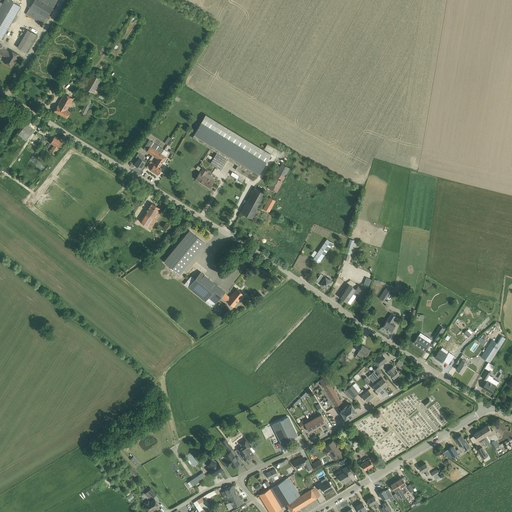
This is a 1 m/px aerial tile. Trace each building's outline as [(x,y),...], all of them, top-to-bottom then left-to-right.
[(9,0),(4,0),(0,8),(0,37),(2,38),(21,7),(9,0)] [(53,8),(39,0),(34,0),(28,10),(46,20),(53,8)] [(46,20),(28,10),(26,14),(43,24),(46,20)] [(28,30),(17,47),(26,52),(36,35),(28,30)] [(10,50),(9,53),(5,50),(5,49),(3,48),(2,46),(0,44),(0,53),(6,57),(4,61),(12,66),(19,55),(10,50)] [(90,72),(82,86),(97,95),(101,87),(97,85),(101,78),(90,72)] [(73,98),(64,93),(54,111),(66,118),(70,111),(67,109),(73,98)] [(259,174),(271,154),(264,149),(206,115),(201,122),(192,138),(217,153),(210,163),(221,170),(227,159),(237,166),(235,169),(253,181),(256,177),(257,177),(259,174)] [(34,130),(27,123),(18,133),(26,140),(34,130)] [(54,136),(50,143),(53,144),(49,151),(55,154),(59,147),(63,141),(54,136)] [(264,149),(271,154),(275,148),(267,144),(264,149)] [(152,155),(156,149),(149,145),(146,150),(152,155)] [(151,161),(149,163),(146,167),(158,174),(162,168),(159,166),(166,156),(161,153),(164,149),(159,146),(157,150),(156,149),(152,155),(158,158),(155,163),(151,161)] [(136,156),(139,158),(135,164),(140,168),(145,161),(142,159),(144,157),(138,153),(136,156)] [(267,187),(276,192),(290,168),(282,163),(277,172),(276,172),(267,187)] [(207,172),(202,169),(196,179),(210,188),(215,180),(212,178),(213,176),(206,172),(207,172)] [(265,193),(254,187),(248,199),(241,212),(252,218),(258,208),(265,193)] [(269,212),(275,200),(269,197),(263,208),(269,212)] [(152,203),(140,221),(151,229),(162,213),(158,210),(160,208),(152,203)] [(189,230),(164,261),(180,273),(205,243),(189,230)] [(333,242),(327,238),(313,259),(318,263),(333,242)] [(225,291),(201,272),(195,279),(191,276),(184,284),(209,304),(212,307),(221,296),(234,307),(244,294),(237,288),(230,297),(224,292),(225,291)] [(321,274),(315,282),(320,285),(321,284),(324,286),(326,285),(328,286),(329,284),(330,284),(333,281),(329,279),(321,274)] [(362,300),(363,298),(366,300),(369,295),(367,294),(368,292),(358,286),(356,289),(348,284),(339,297),(347,302),(353,293),(362,300)] [(390,291),(386,288),(385,288),(379,298),(384,301),(390,291)] [(464,305),(462,310),(468,313),(471,308),(464,305)] [(396,317),(391,314),(383,326),(391,331),(392,329),(395,325),(392,323),(396,317)] [(433,337),(437,340),(445,328),(440,325),(433,337)] [(419,335),(414,343),(425,350),(430,343),(432,340),(429,338),(427,340),(419,335)] [(501,345),(492,339),(481,357),(490,362),(501,345)] [(362,354),(366,356),(370,349),(362,344),(358,351),(359,351),(356,355),(360,357),(362,354)] [(440,350),(435,357),(443,362),(447,354),(440,350)] [(379,367),(387,360),(382,354),(374,361),(378,367),(379,367)] [(463,360),(461,362),(458,360),(457,363),(459,365),(456,369),(459,370),(458,372),(461,374),(462,373),(467,366),(465,365),(467,362),(463,360)] [(393,366),(387,371),(389,373),(393,378),(399,374),(396,369),(395,369),(393,366)] [(377,381),(382,388),(388,383),(382,377),(380,379),(374,371),(371,374),(374,378),(377,381)] [(483,378),(486,380),(491,373),(487,371),(483,378)] [(326,376),(325,377),(323,374),(320,376),(318,378),(319,380),(315,383),(317,385),(319,384),(320,387),(329,381),(326,376)] [(493,383),(488,380),(483,388),(488,391),(488,392),(490,393),(491,393),(497,383),(494,381),(493,383)] [(320,391),(322,393),(332,387),(330,384),(331,384),(329,381),(320,387),(322,390),(320,391)] [(353,385),(352,384),(349,381),(343,387),(345,389),(344,389),(346,391),(348,392),(349,394),(351,395),(353,397),(359,392),(358,392),(353,385)] [(382,388),(377,381),(372,386),(377,392),(382,388)] [(363,395),(362,395),(366,401),(373,396),(368,390),(365,392),(362,389),(361,390),(355,383),(353,385),(358,392),(359,391),(363,395)] [(325,394),(326,397),(336,391),(334,389),(333,389),(332,387),(322,393),(323,395),(325,394)] [(328,403),(338,397),(336,394),(337,394),(336,391),(326,397),(327,397),(325,398),(328,403)] [(331,405),(333,407),(342,402),(340,399),(338,397),(328,403),(329,406),(331,405)] [(351,404),(349,405),(345,408),(341,411),(340,411),(345,418),(345,419),(345,418),(349,416),(352,415),(356,412),(356,411),(352,405),(351,404)] [(317,416),(321,425),(326,422),(321,414),(317,416)] [(313,429),(317,427),(313,418),(311,416),(307,418),(313,429)] [(313,418),(317,427),(321,425),(317,416),(313,418)] [(281,442),(279,443),(281,449),(289,445),(286,440),(297,435),(288,417),(272,425),(281,442)] [(302,428),(306,426),(309,431),(313,429),(307,418),(303,421),(303,420),(299,422),(302,428)] [(492,446),(494,449),(499,446),(495,439),(494,440),(492,436),(496,434),(493,430),(492,431),(488,425),(481,429),(492,446)] [(487,449),(492,446),(481,429),(475,433),(479,440),(479,439),(481,443),(485,441),(487,444),(485,446),(487,449)] [(455,438),(460,446),(462,444),(465,450),(470,447),(465,439),(464,439),(462,436),(460,437),(460,436),(455,438)] [(251,446),(246,438),(240,443),(242,445),(237,449),(240,453),(239,453),(245,461),(246,461),(245,460),(249,458),(249,459),(254,455),(249,448),(251,446)] [(222,442),(224,445),(229,451),(232,448),(225,439),(222,442)] [(325,446),(326,448),(327,449),(325,451),(324,452),(326,454),(327,454),(329,453),(332,456),(334,460),(341,455),(339,452),(340,452),(337,448),(339,447),(337,444),(336,445),(333,441),(325,446)] [(459,449),(457,450),(454,446),(443,453),(450,458),(460,452),(459,449)] [(485,458),(488,456),(482,447),(477,450),(483,459),(485,458)] [(214,453),(206,448),(203,453),(211,458),(214,453)] [(239,463),(231,451),(225,456),(227,459),(224,462),(228,467),(231,465),(233,467),(239,463)] [(140,464),(134,456),(130,459),(137,467),(140,464)] [(297,469),(307,464),(303,456),(293,461),(295,463),(297,469)] [(363,462),(361,463),(365,470),(373,465),(372,463),(376,461),(373,456),(369,458),(368,457),(363,461),(363,462)] [(211,471),(214,476),(223,470),(218,461),(217,462),(212,459),(208,465),(210,467),(208,468),(209,469),(208,469),(210,472),(211,471)] [(316,470),(324,465),(320,460),(312,464),(316,470)] [(419,467),(420,469),(422,472),(424,471),(427,475),(429,474),(427,469),(429,468),(426,463),(419,467)] [(344,472),(338,475),(343,483),(351,478),(349,474),(352,472),(348,466),(343,469),(344,472)] [(277,475),(278,474),(275,468),(266,473),(269,479),(270,478),(271,482),(279,478),(277,475)] [(431,472),(436,479),(437,479),(438,481),(442,478),(437,469),(431,472)] [(300,495),(288,477),(259,495),(261,498),(261,499),(262,499),(264,502),(263,503),(264,503),(266,506),(266,507),(266,506),(268,510),(269,510),(269,511),(274,511),(278,510),(282,507),(281,507),(287,504),(289,508),(288,509),(290,511),(288,511),(299,511),(301,511),(299,509),(321,495),(315,486),(300,495)] [(402,477),(396,481),(406,497),(408,495),(406,491),(406,490),(404,486),(406,484),(402,477)] [(321,482),(316,485),(320,491),(323,489),(325,493),(333,488),(329,481),(323,484),(321,482)] [(390,484),(392,486),(395,491),(398,489),(403,498),(406,497),(396,481),(390,484)] [(412,494),(415,492),(410,484),(407,486),(412,494)] [(233,485),(224,489),(229,499),(238,494),(233,485)] [(153,497),(156,494),(151,488),(148,492),(153,497)] [(379,493),(382,499),(388,496),(389,498),(393,495),(389,489),(385,491),(384,490),(379,493)] [(206,499),(211,496),(216,493),(214,490),(209,493),(204,496),(206,499)] [(238,494),(229,499),(233,507),(242,503),(238,494)] [(204,496),(194,502),(199,511),(209,505),(206,499),(204,496)] [(367,499),(370,505),(372,503),(375,508),(379,506),(376,501),(377,501),(374,496),(373,496),(367,499)] [(145,504),(149,511),(155,509),(159,507),(154,499),(150,501),(149,500),(144,502),(145,504)] [(387,501),(382,504),(383,506),(386,511),(391,509),(387,501)] [(356,506),(359,511),(365,511),(367,511),(365,508),(365,507),(362,502),(356,506)]
